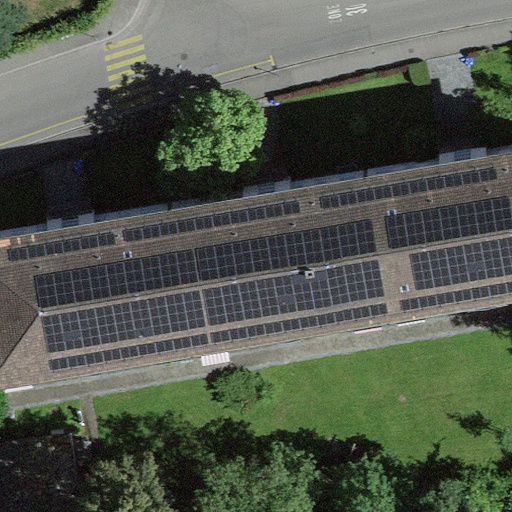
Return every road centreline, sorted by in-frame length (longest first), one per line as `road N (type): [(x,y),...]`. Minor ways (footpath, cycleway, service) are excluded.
road 1 (residential): [(411,0),(193,45)]
road 2 (residential): [(193,45),(0,124)]
